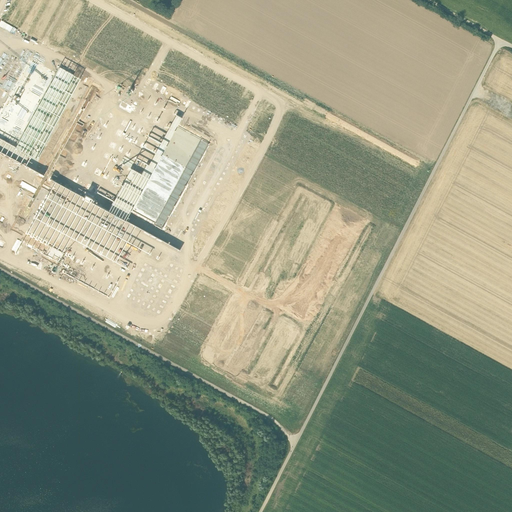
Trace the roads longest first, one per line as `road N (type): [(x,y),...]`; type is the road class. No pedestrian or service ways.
road 1 (track): [(260,511),(502,41)]
road 2 (track): [(296,441),(268,416),(0,269)]
